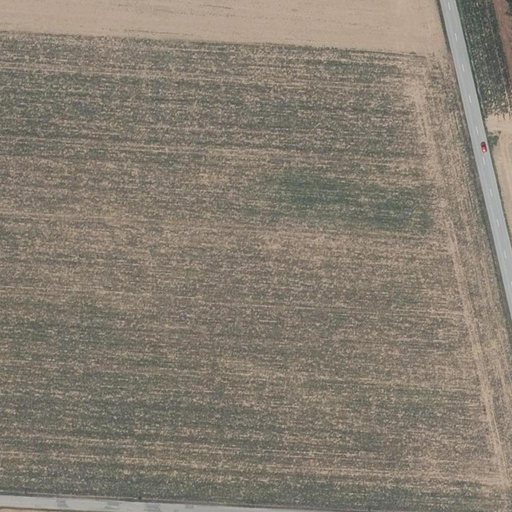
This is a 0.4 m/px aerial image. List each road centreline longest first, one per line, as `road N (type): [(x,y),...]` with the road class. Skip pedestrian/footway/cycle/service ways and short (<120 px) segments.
road 1 (tertiary): [(448,0),(511,275)]
road 2 (unclassified): [(230,511),(0,500)]
